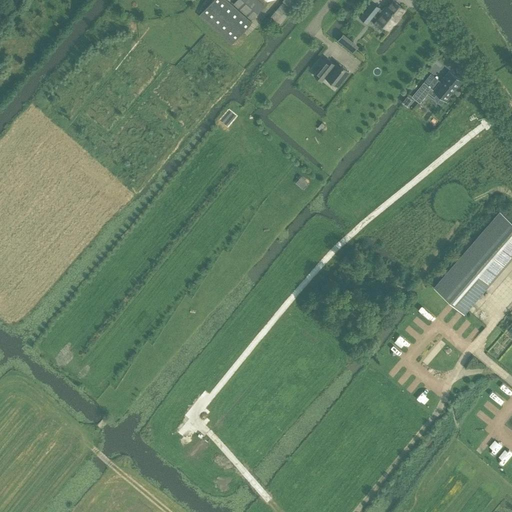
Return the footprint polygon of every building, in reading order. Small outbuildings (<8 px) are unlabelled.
[(231,44),(251,22),(227,0),(212,0),(198,15),(231,44)] [(251,20),(263,6),(257,0),(236,0),(233,4),(251,20)] [(280,25),(300,0),(282,0),(283,1),(270,16),(280,25)] [(371,2),(359,17),(367,23),(373,16),(377,19),(376,19),(388,29),(394,23),(395,23),(399,19),(400,17),(399,16),(404,10),(392,0),(391,0),(381,14),(377,11),(379,8),(371,2)] [(357,47),(342,35),(337,41),(352,53),(357,47)] [(327,59),(314,75),(314,76),(320,81),(321,81),(325,76),(336,86),(337,86),(349,72),(348,71),(337,63),(337,62),(334,65),(328,59),(327,59)] [(423,82),(411,96),(419,102),(424,96),(425,96),(427,94),(428,93),(434,97),(437,94),(445,100),(446,101),(446,100),(461,82),(462,81),(449,71),(434,90),(432,88),(423,82)] [(401,102),(403,103),(406,106),(412,99),(407,95),(401,102)] [(301,175),(296,182),(304,188),(310,181),(301,175)] [(511,222),(499,211),(434,286),(464,313),(511,257),(511,222)]
